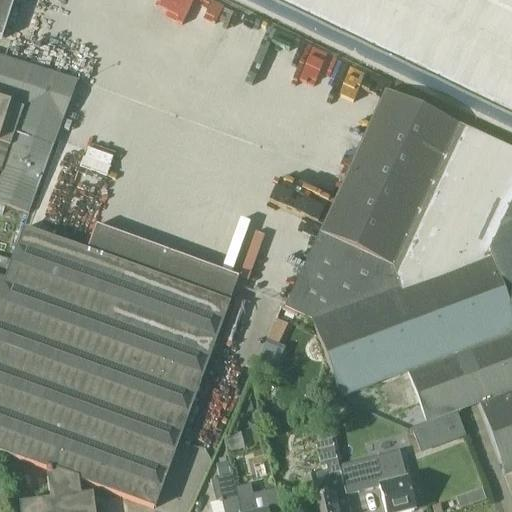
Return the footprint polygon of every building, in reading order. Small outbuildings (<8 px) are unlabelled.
[(0,0),(0,39),(2,40),(8,21),(14,0),(0,0)] [(511,0),(243,0),(511,128),(511,0)] [(0,206),(29,217),(77,85),(0,58),(0,206)] [(511,306),(489,247),(511,199),(511,153),(385,94),(318,235),(319,236),(284,310),(312,323),(340,400),(407,376),(426,426),(456,415),(479,406),(505,475),(511,472),(511,306)] [(228,306),(237,281),(96,229),(86,255),(23,231),(4,282),(0,293),(0,455),(45,472),(48,503),(19,507),(20,511),(93,511),(91,498),(79,499),(77,483),(153,510),(160,492),(229,307),(228,306)] [(279,347),(267,342),(259,361),(276,368),(285,349),(279,347)] [(253,413),(251,403),(238,406),(238,407),(240,416),(253,413)] [(426,426),(411,431),(420,456),(465,440),(456,415),(426,426)] [(333,445),(332,445),(318,450),(316,450),(322,474),(302,479),(309,511),(336,511),(333,498),(345,496),(339,469),(333,445)] [(384,511),(414,511),(399,454),(339,469),(345,496),(346,498),(379,489),(384,511)] [(227,463),(226,464),(219,465),(217,466),(219,480),(230,477),(227,463)] [(239,511),(235,490),(236,490),(233,478),(210,483),(215,505),(210,506),(210,511),(239,511)] [(269,511),(257,511),(251,486),(236,490),(235,490),(239,511),(282,511),(282,509),(269,511)] [(482,491),(467,496),(471,507),(486,501),(482,491)]
